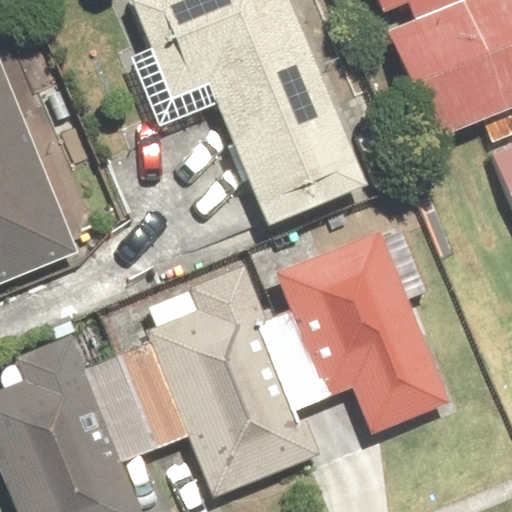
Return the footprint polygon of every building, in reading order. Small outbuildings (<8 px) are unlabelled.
[(221,86),(268,235),(364,188),(305,0),(156,0),(145,5),(177,108),(221,86)] [(511,0),(378,0),(435,140),(511,109),(511,0)] [(1,52),(0,53),(0,293),(84,250),(53,153),(37,161),(1,52)] [(388,234),(281,283),(357,449),(465,400),(388,234)] [(270,311),(162,355),(224,506),(332,462),(270,311)] [(180,511),(91,359),(0,411),(0,474),(22,511),(180,511)]
